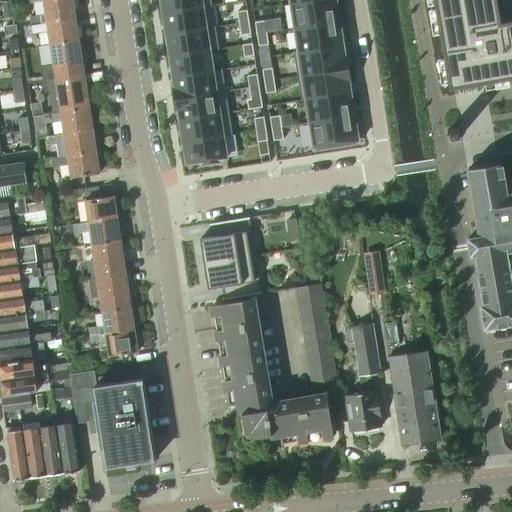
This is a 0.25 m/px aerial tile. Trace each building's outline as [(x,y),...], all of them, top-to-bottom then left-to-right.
[(46,15),(31,17),(32,25),(76,19),(73,0),(52,0),(44,1),(46,15)] [(211,0),(160,0),(163,13),(202,7),(203,8),(212,6),(211,0)] [(335,0),(315,0),(291,4),(294,28),(339,21),(335,0)] [(434,0),(450,87),(511,76),(511,21),(494,25),(489,0),(434,0)] [(202,7),(163,13),(166,35),(206,28),(203,8),(202,7)] [(247,10),(237,12),(239,23),(248,22),(247,10)] [(76,19),(32,25),(33,34),(49,31),(51,45),(79,40),(76,19)] [(265,20),(255,22),(256,34),(267,32),(265,20)] [(339,21),(294,28),(298,51),(298,52),(342,45),(339,21)] [(248,22),(239,23),(241,35),(250,34),(248,22)] [(206,28),(166,35),(169,56),(209,50),(209,51),(219,49),(215,26),(206,28)] [(269,44),(267,32),(256,34),(258,46),(268,44),(269,44)] [(54,64),(38,66),(41,81),(48,80),(56,79),(85,74),(79,40),(51,45),(54,64)] [(252,43),(242,45),(244,57),(254,55),(252,43)] [(298,51),(293,51),(297,76),(349,68),(346,54),(344,54),(342,45),(298,52),(298,51)] [(209,50),(169,56),(173,77),(213,71),(212,70),(209,51),(209,50)] [(11,69),(12,78),(14,91),(23,90),(20,68),(11,69)] [(272,68),(262,69),(264,81),(274,80),(272,68)] [(349,68),(297,76),(301,101),(306,100),(306,99),(350,92),(348,82),(351,82),(349,68)] [(174,87),(172,87),(174,99),(225,91),(222,69),(212,70),(213,71),(173,77),(174,87)] [(58,90),(50,91),(53,113),(61,112),(61,113),(90,108),(85,74),(56,79),(58,90)] [(257,74),(247,75),(249,87),(259,86),(257,74)] [(274,80),(264,81),(266,93),(276,92),(274,80)] [(259,86),(249,87),(251,99),(260,98),(259,86)] [(14,91),(16,103),(25,102),(23,90),(14,91)] [(225,91),(174,99),(176,111),(178,111),(180,120),(229,112),(225,91)] [(350,92),(306,99),(306,100),(309,123),(354,116),(350,92)] [(53,113),(33,116),(36,138),(48,136),(46,123),(63,120),(65,133),(65,134),(93,130),(90,108),(61,113),(61,112),(53,113)] [(229,112),(180,120),(183,141),(223,135),(223,136),(232,135),(229,112)] [(280,115),(270,117),(269,117),(271,129),(282,127),(280,115)] [(263,116),(254,118),(256,130),(265,128),(263,116)] [(354,116),(309,123),(313,147),(332,145),(332,147),(349,145),(348,142),(358,141),(354,116)] [(27,117),(18,119),(20,131),(29,130),(27,117)] [(284,139),(282,127),(271,129),(273,140),(283,139),(284,139)] [(265,128),(256,130),(257,142),(267,140),(265,128)] [(458,128),(447,130),(447,134),(448,140),(448,141),(450,141),(459,139),(460,139),(460,137),(459,132),(458,128)] [(20,131),(22,143),(31,142),(29,130),(20,131)] [(59,134),(48,136),(49,144),(56,143),(56,144),(58,157),(68,156),(97,152),(93,130),(65,134),(65,133),(59,134)] [(223,135),(183,141),(186,164),(202,162),(202,164),(219,162),(218,159),(226,158),(223,136),(223,135)] [(58,157),(51,158),(52,167),(69,164),(72,178),(100,174),(97,152),(68,156),(58,157)] [(23,163),(0,166),(0,201),(14,199),(12,185),(26,183),(23,163)] [(469,168),(467,168),(477,226),(470,227),(472,237),(467,238),(470,256),(476,255),(484,306),(481,306),(484,329),(511,325),(511,293),(506,254),(505,252),(511,250),(511,175),(503,177),(502,167),(501,163),(469,169),(469,168)] [(114,196),(85,200),(89,223),(117,218),(114,196)] [(0,201),(0,218),(27,214),(25,198),(14,199),(0,201)] [(27,214),(0,218),(0,234),(12,232),(11,225),(23,223),(43,220),(42,211),(27,214)] [(219,235),(200,238),(204,263),(255,255),(249,217),(210,224),(210,225),(217,224),(219,235)] [(84,223),(74,225),(75,234),(90,232),(92,245),(121,240),(117,218),(89,223),(84,223)] [(12,232),(0,234),(0,250),(25,246),(33,245),(47,243),(46,235),(26,238),(14,240),(12,232)] [(96,267),(88,268),(90,280),(126,274),(121,240),(92,245),(96,267)] [(25,246),(0,250),(0,266),(28,262),(31,262),(36,261),(33,245),(25,246)] [(255,255),(204,263),(208,288),(227,285),(229,297),(222,298),(222,299),(261,293),(255,255)] [(28,262),(0,266),(0,283),(36,277),(36,273),(35,268),(32,269),(31,262),(28,262)] [(379,265),(366,267),(368,279),(381,277),(379,265)] [(126,274),(90,280),(92,298),(100,297),(103,312),(131,308),(126,274)] [(36,277),(0,283),(0,299),(23,296),(21,288),(34,286),(33,282),(37,281),(36,277)] [(296,289),(297,301),(322,297),(320,285),(296,289)] [(23,296),(0,299),(0,315),(41,310),(43,309),(42,300),(24,303),(23,296)] [(297,301),(299,313),(324,309),(322,297),(297,301)] [(241,431),(243,442),(254,440),(254,437),(280,433),(282,443),(298,440),(299,443),(307,441),(307,439),(323,436),(324,439),(333,437),(326,398),(267,408),(261,376),(248,301),(212,306),(225,385),(229,406),(242,404),(243,412),(241,413),(244,431),(241,431)] [(105,326),(89,328),(91,337),(135,330),(131,308),(103,312),(105,326)] [(41,310),(0,315),(0,331),(27,328),(27,322),(45,319),(44,309),(43,309),(41,310)] [(324,309),(299,313),(312,387),(336,383),(324,309)] [(372,324),(351,327),(359,376),(367,375),(380,373),(372,324)] [(27,328),(0,331),(0,348),(45,342),(61,340),(60,331),(41,334),(28,336),(28,328),(27,328)] [(135,330),(91,337),(92,345),(102,343),(102,344),(108,344),(109,357),(138,352),(135,330)] [(45,342),(0,348),(0,363),(31,359),(43,358),(42,351),(42,346),(46,346),(45,342)] [(393,385),(402,443),(440,437),(432,385),(427,352),(389,357),(393,385)] [(31,359),(0,363),(0,380),(68,370),(67,363),(51,365),(51,364),(44,365),(43,358),(31,359)] [(92,372),(91,362),(89,361),(69,363),(71,375),(92,372)] [(68,370),(0,380),(0,394),(0,396),(36,391),(35,385),(35,384),(47,382),(69,379),(68,370)] [(91,433),(101,432),(106,468),(155,461),(142,380),(97,387),(94,371),(71,375),(77,423),(89,421),(91,433)] [(362,392),(345,395),(351,431),(381,426),(379,416),(381,415),(378,395),(375,395),(375,390),(370,391),(367,375),(359,376),(362,392)] [(59,421),(55,422),(63,473),(80,471),(72,423),(72,419),(59,420),(59,421)] [(23,427),(22,427),(22,430),(29,478),(46,476),(39,428),(38,422),(22,424),(23,427)] [(52,426),(39,428),(46,476),(63,473),(55,422),(52,422),(52,426)] [(18,431),(6,433),(13,480),(29,478),(22,430),(18,431)]
